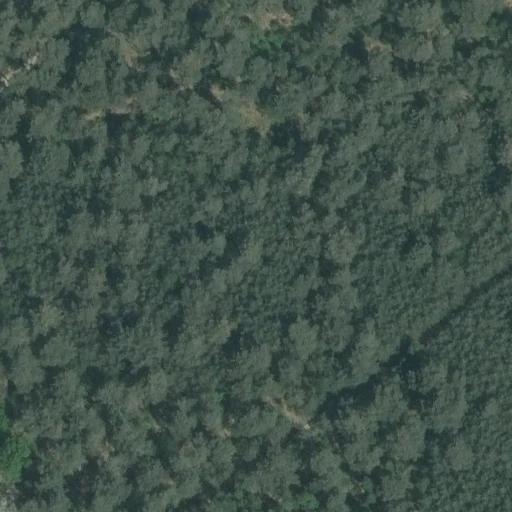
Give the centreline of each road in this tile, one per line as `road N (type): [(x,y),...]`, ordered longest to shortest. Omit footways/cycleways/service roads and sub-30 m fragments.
road 1 (track): [(200,511),(511,273)]
road 2 (track): [(129,0),(0,86)]
